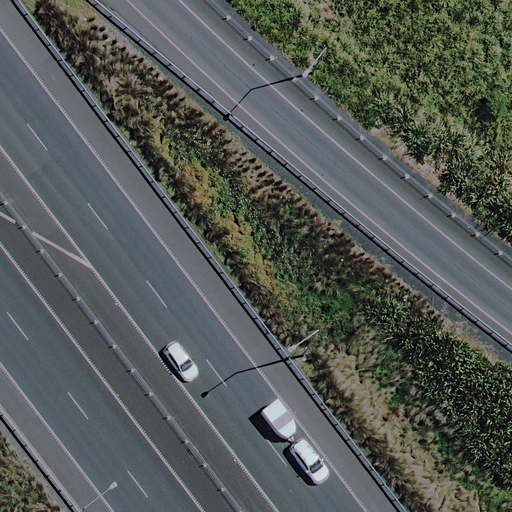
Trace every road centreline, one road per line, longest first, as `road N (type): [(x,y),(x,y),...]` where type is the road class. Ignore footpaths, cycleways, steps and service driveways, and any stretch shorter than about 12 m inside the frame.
road 1 (motorway): [(0,81),(323,511)]
road 2 (motorway): [(156,0),(253,103),(511,311)]
road 3 (motorway): [(157,511),(0,304)]
